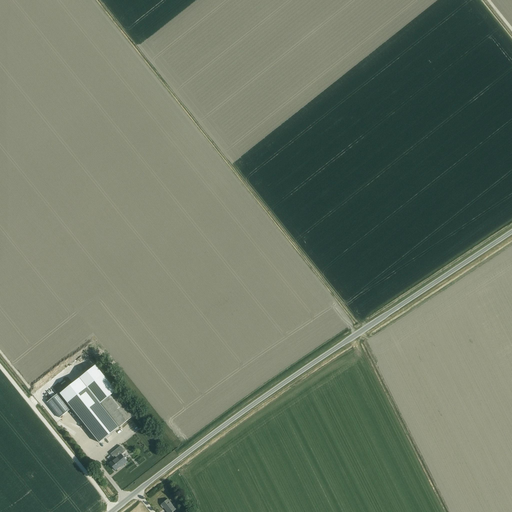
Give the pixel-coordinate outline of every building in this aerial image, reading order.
[(87,388),(119,428),(135,415),(103,375),(87,388)] [(115,425),(84,385),(64,400),(95,440),(115,425)] [(58,419),(70,409),(58,394),(46,403),(58,419)] [(115,459),(110,463),(115,470),(123,464),(124,465),(127,462),(121,454),(125,451),(121,446),(111,454),(115,459)] [(166,511),(172,511),(176,509),(168,499),(161,505),(166,511)]
